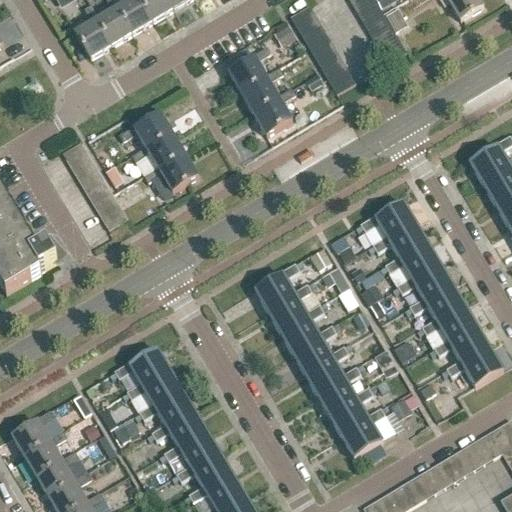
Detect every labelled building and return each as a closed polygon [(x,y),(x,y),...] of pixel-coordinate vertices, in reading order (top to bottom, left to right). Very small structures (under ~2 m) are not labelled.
[(117,14),(121,12),(113,0),(111,0),(106,4),(114,17),(100,25),(97,27),(113,53),(133,41),(117,14)] [(138,2),(141,0),(131,0),(134,4),(121,12),(117,14),(133,41),(154,28),(138,2)] [(164,0),(141,0),(138,2),(154,28),(174,16),(164,0)] [(192,0),(164,0),(174,16),(195,4),(192,0)] [(353,12),(372,1),(371,0),(352,0),(347,3),(353,12)] [(395,0),(378,0),(373,3),(378,10),(380,15),(398,4),(395,0)] [(445,0),(461,27),(484,13),(476,0),(435,0),(437,2),(440,0),(445,0)] [(378,10),(373,3),(372,1),(353,12),(359,21),(378,10)] [(383,19),(380,15),(378,10),(359,21),(364,31),(383,19)] [(97,27),(100,25),(92,11),(85,16),(93,29),(76,40),(92,66),(113,53),(97,27)] [(310,12),(290,24),(296,34),(316,22),(310,12)] [(399,14),(385,23),(389,29),(394,38),(395,40),(409,31),(399,14)] [(370,40),(389,29),(385,23),(383,19),(364,31),(370,40)] [(4,25),(12,42),(22,37),(14,21),(4,25)] [(321,31),(316,22),(296,34),(302,43),(321,31)] [(376,49),(394,38),(389,29),(370,40),(376,49)] [(282,53),(296,44),(288,31),(274,39),(282,53)] [(327,40),(321,31),(302,43),(307,51),(327,40)] [(395,40),(394,38),(376,49),(381,59),(400,48),(395,40)] [(332,49),(327,40),(307,51),(313,61),(332,49)] [(407,58),(400,48),(381,59),(388,70),(407,58)] [(338,59),(332,49),(313,61),(319,71),(338,59)] [(230,80),(242,101),(269,86),(267,83),(258,68),(271,60),(268,54),(253,63),(254,65),(230,80)] [(344,69),(338,59),(319,71),(324,80),(344,69)] [(350,78),(344,69),(324,80),(330,90),(350,78)] [(280,74),(267,83),(269,86),(242,101),(255,121),(281,106),(279,103),(271,89),(284,81),(280,74)] [(356,89),(350,78),(330,90),(337,100),(356,89)] [(311,96),(323,89),(317,80),(306,87),(311,96)] [(283,109),(296,101),(292,95),(279,103),(281,106),(255,121),(267,142),(293,126),(283,109)] [(139,139),(148,153),(150,156),(175,141),(162,120),(137,135),(136,133),(122,141),(126,148),(139,139)] [(187,162),(175,141),(150,156),(148,153),(134,161),(138,168),(152,159),(161,173),(162,177),(187,162)] [(485,191),(511,176),(509,173),(501,159),(511,152),(511,147),(510,144),(495,152),(497,155),(472,170),(485,191)] [(69,169),(88,158),(83,149),(63,161),(69,169)] [(74,179),(94,167),(88,158),(69,169),(74,179)] [(200,183),(187,162),(162,177),(161,173),(147,182),(151,189),(165,180),(175,197),(200,183)] [(100,177),(94,167),(74,179),(80,189),(100,177)] [(497,212),(511,202),(511,170),(509,173),(511,176),(485,191),(497,212)] [(86,198),(106,186),(100,177),(80,189),(86,198)] [(92,208),(112,196),(106,186),(86,198),(92,208)] [(133,203),(145,196),(140,187),(128,194),(133,203)] [(118,206),(112,196),(92,208),(98,218),(118,206)] [(511,202),(497,212),(509,232),(511,230),(511,202)] [(44,279),(43,277),(60,268),(59,266),(65,263),(56,247),(50,251),(49,250),(33,259),(0,204),(0,285),(9,300),(44,279)] [(123,215),(118,206),(98,218),(104,227),(123,215)] [(367,239),(375,253),(388,245),(390,247),(416,232),(403,210),(378,225),(377,223),(362,231),(367,239)] [(130,226),(123,215),(104,227),(110,238),(130,226)] [(428,252),(416,232),(390,247),(388,245),(375,253),(379,260),(392,252),(400,265),(402,268),(428,252)] [(345,269),(356,262),(349,251),(338,258),(345,269)] [(315,259),(322,270),(333,264),(326,252),(315,259)] [(400,265),(387,273),(391,281),(398,294),(413,286),(414,288),(440,273),(428,252),(402,268),(400,265)] [(257,298),(269,319),(295,303),(293,300),(285,287),(299,279),(294,272),(280,280),(282,283),(257,298)] [(357,289),(367,283),(361,273),(352,279),(357,289)] [(452,294),(440,273),(414,288),(413,286),(398,294),(403,302),(417,293),(425,306),(426,309),(452,294)] [(330,279),(334,286),(342,281),(337,274),(330,279)] [(366,295),(380,286),(375,279),(361,287),(366,295)] [(361,300),(368,312),(383,303),(375,291),(361,300)] [(307,292),(293,300),(295,303),(269,319),(281,339),(307,324),(306,321),(297,307),(311,299),(307,292)] [(464,314),(452,294),(426,309),(425,306),(411,314),(415,322),(429,314),(437,327),(438,329),(464,314)] [(346,297),(335,303),(339,310),(350,304),(346,297)] [(329,317),(339,311),(335,303),(324,310),(329,317)] [(319,313),(306,321),(307,324),(281,339),(294,360),(319,345),(318,342),(310,329),(324,320),(319,313)] [(476,335),(464,314),(438,329),(437,327),(423,335),(427,342),(441,334),(449,347),(451,350),(476,335)] [(332,334),(318,342),(319,345),(294,360),(306,380),(332,365),(330,362),(322,349),(336,341),(332,334)] [(488,356),(476,335),(451,350),(449,347),(436,355),(440,362),(453,355),(461,368),(463,371),(488,356)] [(401,368),(415,361),(407,347),(393,355),(401,368)] [(344,354),(330,362),(332,365),(306,380),(318,401),(344,386),(342,382),(334,369),(348,361),(344,354)] [(134,377),(142,390),(144,393),(170,378),(157,356),(133,371),(132,369),(116,378),(120,386),(134,377)] [(475,392),(501,377),(488,356),(463,371),(461,368),(448,376),(452,383),(466,375),(475,392)] [(386,384),(397,377),(386,357),(374,363),(386,384)] [(355,374),(342,382),(344,386),(318,401),(330,421),(356,406),(354,403),(346,389),(360,381),(355,374)] [(182,398),(170,378),(144,393),(142,390),(128,399),(133,406),(147,398),(155,411),(156,414),(182,398)] [(377,391),(382,399),(390,394),(385,386),(377,391)] [(372,402),(368,395),(354,403),(356,406),(330,421),(343,442),(368,427),(367,424),(359,410),(372,402)] [(194,419),(182,398),(156,414),(155,411),(141,420),(145,427),(159,418),(167,431),(169,434),(194,419)] [(412,399),(404,405),(411,417),(419,412),(412,399)] [(398,425),(411,417),(404,405),(391,412),(398,425)] [(384,422),(380,416),(367,424),(368,427),(343,442),(355,463),(381,448),(380,447),(394,439),(384,422)] [(13,442),(26,464),(52,448),(50,445),(42,432),(56,424),(51,417),(37,425),(38,428),(13,442)] [(207,439),(194,419),(169,434),(167,431),(153,440),(158,447),(172,439),(180,452),(181,455),(207,439)] [(511,426),(503,432),(511,447),(511,426)] [(511,453),(511,447),(503,432),(493,438),(505,458),(511,453)] [(64,437),(50,445),(52,448),(26,464),(38,484),(65,469),(63,466),(55,453),(68,445),(64,437)] [(505,458),(493,438),(483,444),(495,464),(503,460),(505,458)] [(219,460),(207,439),(181,455),(180,452),(166,461),(170,468),(184,460),(192,473),(193,475),(219,460)] [(495,464),(483,444),(473,449),(485,470),(495,464)] [(485,470),(473,449),(463,455),(475,476),(485,470)] [(508,469),(511,467),(511,453),(505,458),(503,460),(508,469)] [(475,476),(463,455),(453,461),(465,482),(475,476)] [(76,458),(63,466),(65,469),(38,484),(50,505),(77,490),(75,487),(67,473),(80,465),(76,458)] [(231,480),(219,460),(193,475),(192,473),(178,481),(182,488),(196,480),(204,494),(206,496),(231,480)] [(465,482),(453,461),(443,467),(455,488),(465,482)] [(455,488),(443,467),(433,473),(446,494),(455,488)] [(446,494),(433,473),(424,479),(436,499),(446,494)] [(88,479),(75,487),(77,490),(50,505),(54,511),(85,511),(89,510),(87,508),(80,494),(93,487),(88,479)] [(436,499),(424,479),(414,485),(426,505),(436,499)] [(225,511),(244,501),(231,480),(206,496),(204,494),(191,502),(195,509),(208,500),(215,511),(225,511)] [(426,505),(414,485),(404,491),(416,511),(426,505)] [(134,507),(142,502),(135,491),(128,496),(134,507)] [(414,511),(416,511),(404,491),(394,497),(403,511),(414,511)] [(403,511),(394,497),(384,503),(389,511),(403,511)] [(101,500),(87,508),(89,510),(85,511),(96,511),(105,507),(101,500)] [(511,511),(511,500),(501,507),(503,511),(511,511)] [(250,511),(244,501),(225,511),(250,511)] [(389,511),(384,503),(374,508),(376,511),(389,511)]
